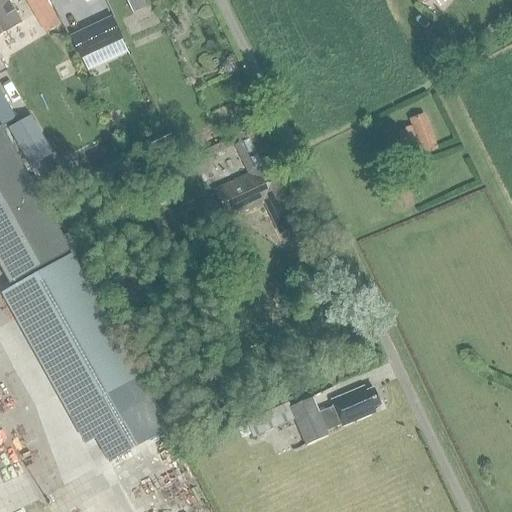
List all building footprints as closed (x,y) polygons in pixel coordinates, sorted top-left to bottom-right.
[(0,0),(0,32),(17,23),(3,0),(0,0)] [(44,0),(30,0),(48,32),(60,26),(44,0)] [(142,0),(126,0),(134,14),(146,8),(142,0)] [(69,37),(79,60),(121,41),(111,18),(69,37)] [(448,54),(439,69),(450,76),(460,61),(448,54)] [(0,270),(10,287),(69,253),(0,131),(0,128),(15,120),(0,93),(0,270)] [(30,117),(8,129),(29,167),(51,154),(30,117)] [(433,150),(421,118),(407,124),(409,130),(396,135),(406,160),(433,150)] [(285,185),(279,174),(267,148),(263,151),(253,131),(236,139),(239,145),(234,147),(249,178),(214,195),(227,221),(262,204),(278,236),(306,223),(287,184),(285,185)] [(69,253),(10,287),(108,464),(169,430),(69,253)] [(312,399),(291,409),(306,445),(328,436),(326,432),(341,426),(342,428),(375,414),(372,409),(377,407),(371,391),(363,394),(362,389),(329,402),(332,408),(318,414),(316,408),(312,399)] [(253,439),(295,421),(288,404),(246,422),(253,439)]
